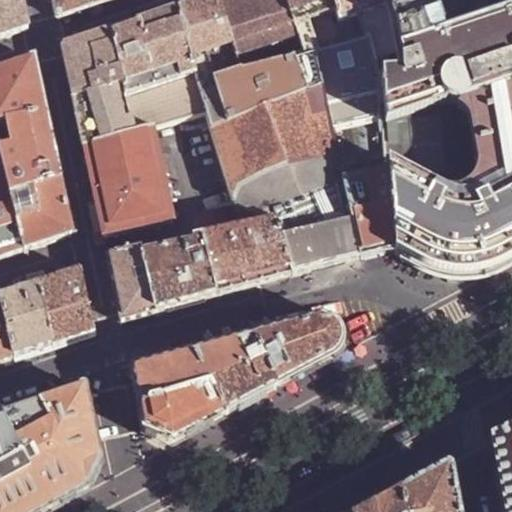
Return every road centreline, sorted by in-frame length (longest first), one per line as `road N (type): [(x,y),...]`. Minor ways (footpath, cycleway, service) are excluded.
road 1 (residential): [(464,374),(458,330),(446,316),(385,290),(350,289),(103,351)]
road 2 (residential): [(90,251),(45,38)]
road 3 (residential): [(488,511),(464,374)]
road 4 (residential): [(159,0),(45,38)]
